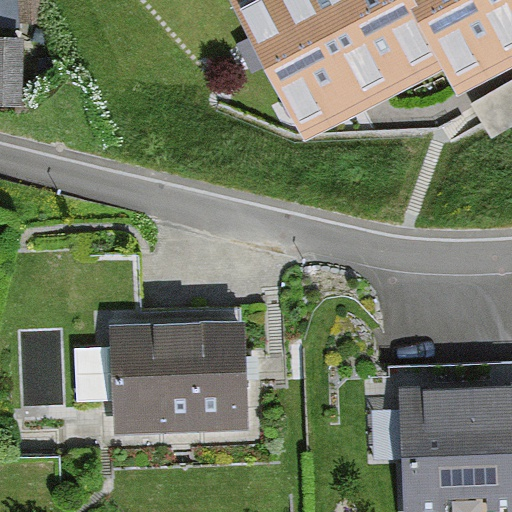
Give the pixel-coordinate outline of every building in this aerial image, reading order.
[(246,0),(305,119),(446,49),(420,0),(246,0)] [(459,75),(511,48),(511,0),(420,0),(446,49),(459,75)] [(0,106),(26,107),(25,32),(0,32),(0,106)] [(511,70),(474,89),(491,125),(511,115),(511,70)] [(115,434),(246,426),(239,312),(108,320),(115,434)] [(406,511),(511,511),(511,385),(400,392),(406,511)]
